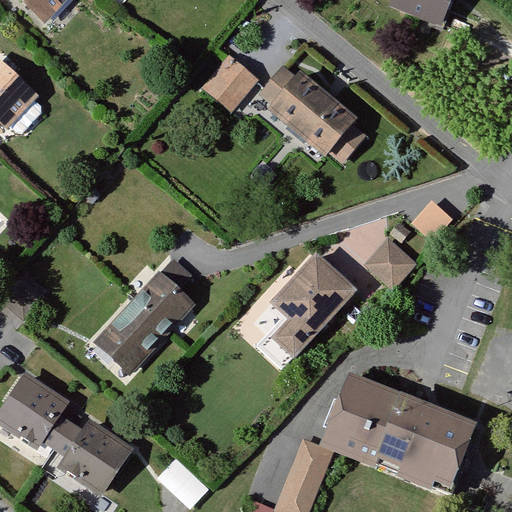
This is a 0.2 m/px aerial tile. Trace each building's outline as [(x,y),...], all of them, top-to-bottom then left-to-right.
[(29,0),(44,14),(57,0),(29,0)] [(455,0),(397,0),(395,6),(447,24),(455,0)] [(0,125),(2,127),(35,91),(0,58),(0,125)] [(255,83),(226,60),(202,91),(231,114),(255,83)] [(354,118),(294,71),(267,105),(344,166),(365,140),(348,126),(354,118)] [(388,240),(363,267),(390,292),(414,265),(388,240)] [(349,287),(310,255),(267,306),(284,319),(268,338),(290,356),(349,287)] [(48,293),(23,275),(4,301),(29,319),(48,293)] [(191,308),(162,281),(103,345),(131,372),(191,308)] [(134,444),(18,371),(0,400),(0,436),(99,498),(134,444)] [(469,420),(343,372),(316,444),(334,450),(442,492),(446,481),(469,420)] [(316,444),(303,439),(276,511),(311,511),(334,450),(316,444)]
